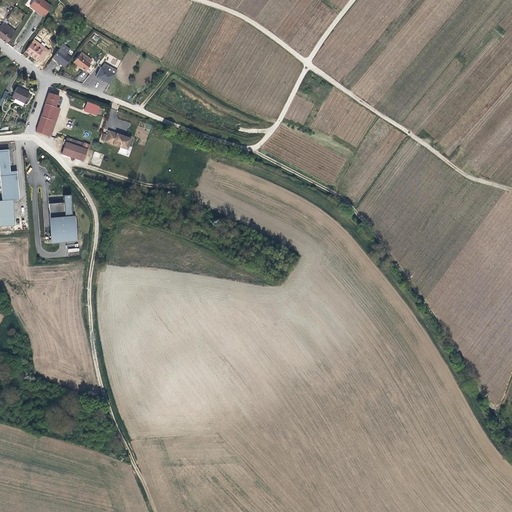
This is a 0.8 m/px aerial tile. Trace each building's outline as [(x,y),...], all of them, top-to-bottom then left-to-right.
[(41,0),(34,0),(30,7),(35,11),(35,12),(43,18),(51,7),(41,0)] [(0,26),(0,38),(6,43),(15,32),(3,23),(0,26)] [(31,44),(25,52),(27,54),(28,53),(31,56),(36,60),(42,52),(35,47),(31,44)] [(62,46),(51,60),(63,69),(70,60),(65,56),(69,51),(62,46)] [(78,57),(88,64),(91,61),(81,53),(78,57)] [(90,75),(95,69),(88,64),(78,57),(78,56),(72,64),(77,67),(78,66),(82,69),(90,75)] [(96,78),(110,85),(117,71),(104,64),(102,68),(101,68),(96,78)] [(24,103),(29,93),(17,87),(12,97),(24,103)] [(47,103),(57,106),(58,105),(60,99),(60,97),(50,93),(47,103)] [(47,136),(57,108),(57,106),(47,103),(37,132),(47,136)] [(100,108),(88,103),(84,112),(96,117),(100,108)] [(61,110),(57,108),(47,136),(52,138),(61,110)] [(131,139),(109,132),(105,143),(128,151),(131,139)] [(87,151),(66,142),(61,154),(82,163),(87,151)] [(6,146),(0,146),(0,148),(4,148),(6,172),(8,172),(6,146)] [(4,148),(0,148),(0,223),(12,223),(10,196),(9,190),(15,189),(14,171),(8,172),(6,172),(4,148)] [(100,167),(104,155),(94,151),(90,163),(100,167)] [(70,213),(68,192),(61,193),(61,200),(47,201),(49,237),(71,235),(70,213)] [(71,235),(49,237),(50,241),(74,239),(72,213),(70,213),(71,235)] [(110,215),(102,213),(100,224),(108,225),(110,215)] [(68,249),(68,252),(78,251),(78,244),(72,245),(73,248),(68,249)]
